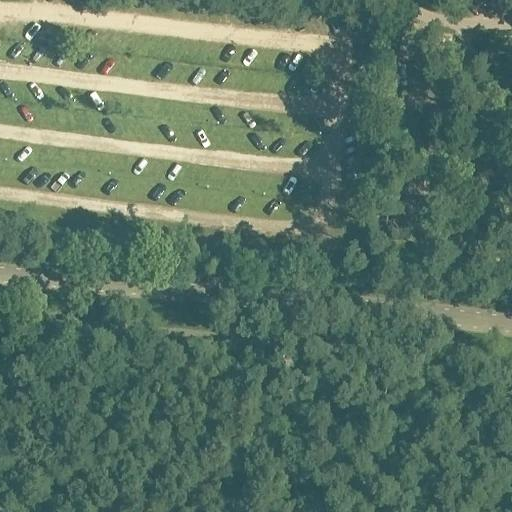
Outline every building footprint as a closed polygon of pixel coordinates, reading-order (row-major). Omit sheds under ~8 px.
[(405,83),(421,82),(420,61),(404,62),(405,83)] [(419,153),(421,115),(393,114),(391,152),(419,153)] [(468,142),(506,142),(506,114),(468,114),(468,142)] [(511,224),(511,209),(506,187),(479,195),(489,231),(511,224)] [(418,239),(419,201),(391,200),(390,238),(418,239)] [(473,262),(472,224),(444,225),(446,263),(473,262)]
